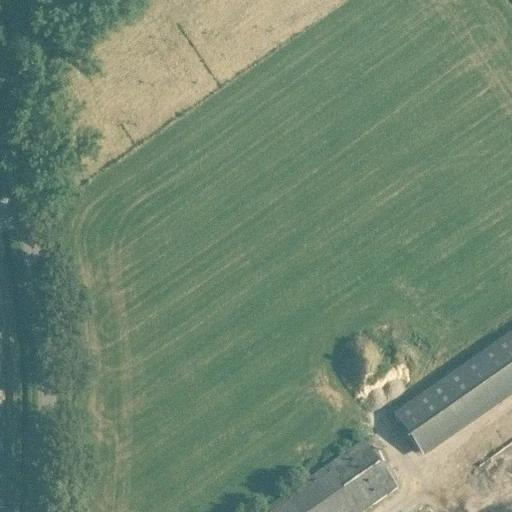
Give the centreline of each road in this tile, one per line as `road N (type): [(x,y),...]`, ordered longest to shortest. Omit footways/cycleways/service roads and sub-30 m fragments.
road 1 (unclassified): [(53,511),(50,292),(26,154),(0,78)]
road 2 (unknown): [(376,511),(511,415)]
